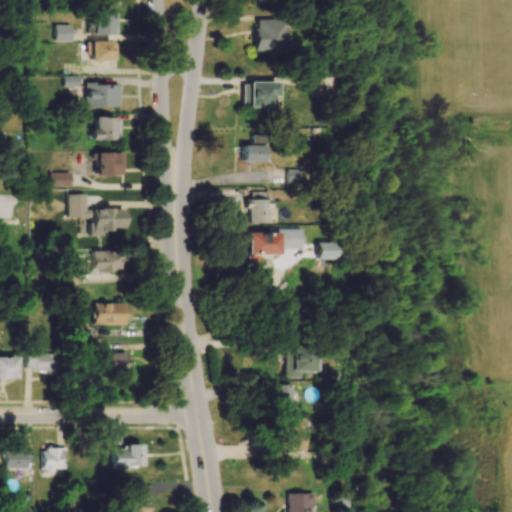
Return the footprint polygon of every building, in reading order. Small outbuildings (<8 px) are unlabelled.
[(114,35),(114,11),(89,12),(89,23),(85,23),(85,35),(114,35)] [(251,52),(279,52),(280,20),(251,20),(251,52)] [(51,41),(68,41),(68,26),(51,26),(51,41)] [(114,60),(113,42),(86,42),(87,61),(114,60)] [(240,107),(269,106),(269,97),(273,97),(273,82),(240,83),(240,107)] [(116,107),(117,84),(82,84),(82,107),(116,107)] [(118,118),(90,118),(89,140),(117,140),(118,118)] [(260,163),(261,146),(239,145),(239,162),(260,163)] [(121,153),(98,153),(97,175),(121,176),(121,153)] [(301,170),(284,170),(284,183),(301,184),(301,170)] [(267,192),(249,192),(249,200),(243,200),(243,209),(246,209),(246,224),(265,223),(265,208),(267,208),(267,192)] [(64,218),(88,217),(88,236),(100,236),(100,229),(122,229),(122,209),(83,209),(83,194),(64,194),(64,218)] [(243,255),(275,255),(275,234),(244,233),(243,255)] [(314,259),(332,259),(332,244),(314,243),(314,259)] [(118,271),(117,251),(89,252),(89,272),(118,271)] [(122,325),(121,303),(90,304),(91,325),(122,325)] [(293,306),(275,306),(276,337),(294,336),(293,306)] [(282,377),(299,378),(299,371),(316,372),(317,356),(310,356),(310,346),(283,346),(282,377)] [(57,354),(24,353),(23,369),(56,370),(57,354)] [(0,357),(0,379),(14,379),(14,357),(0,357)] [(288,385),(270,385),(270,410),(288,410),(288,385)] [(301,419),(280,418),(279,450),(300,451),(301,419)] [(138,446),(109,447),(109,469),(139,468),(138,446)] [(62,449),(39,448),(39,471),(62,471),(62,449)] [(1,468),(21,469),(22,450),(1,450),(1,468)] [(134,482),(125,483),(126,494),(135,493),(134,482)] [(284,494),(284,511),(308,511),(308,493),(284,494)] [(126,496),(124,511),(145,511),(146,504),(143,504),(144,497),(126,496)]
